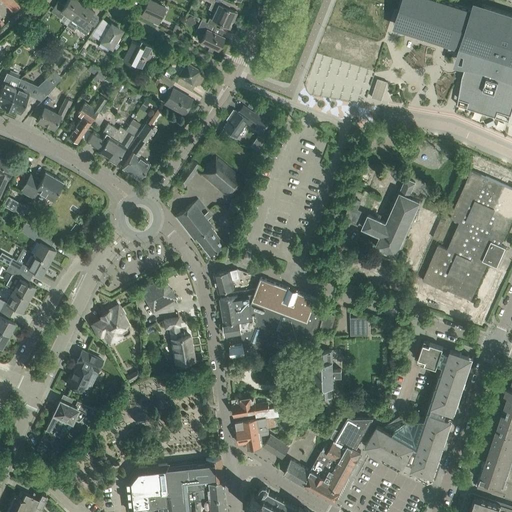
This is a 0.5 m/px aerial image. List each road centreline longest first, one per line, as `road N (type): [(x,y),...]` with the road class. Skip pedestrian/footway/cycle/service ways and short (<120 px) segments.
road 1 (residential): [(198,270),(239,261),(495,346)]
road 2 (residential): [(151,203),(226,86),(266,0)]
road 3 (residential): [(231,473),(198,270)]
road 4 (residential): [(439,511),(495,346)]
road 5 (residential): [(9,378),(77,262),(96,272)]
road 6 (tertiary): [(129,200),(81,164),(0,124)]
road 7 (tertiary): [(40,391),(96,272)]
